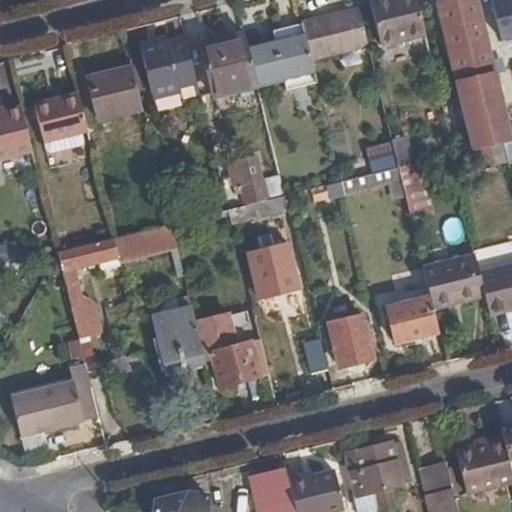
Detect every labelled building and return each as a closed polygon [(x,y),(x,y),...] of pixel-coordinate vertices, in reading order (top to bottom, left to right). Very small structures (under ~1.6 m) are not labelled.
[(429,36),(419,0),(379,0),(373,2),(384,46),(429,36)] [(511,139),(511,135),(478,0),(456,0),(438,4),(446,41),(441,42),(444,54),(448,53),(472,150),(501,143),(511,139)] [(511,0),(490,0),(501,44),(511,40),(511,0)] [(370,47),(360,10),(304,23),(305,26),(313,60),(370,47)] [(313,60),(305,26),(272,34),(275,44),(250,50),(259,88),(260,90),(287,83),(289,92),(319,83),(313,60)] [(196,83),(185,44),(170,48),(168,38),(163,39),(164,44),(141,49),(153,99),(158,98),(174,94),(180,93),(179,88),(196,83)] [(250,50),(247,38),(203,49),(217,100),(259,88),(250,50)] [(144,113),(133,71),(87,82),(97,124),(144,113)] [(176,103),(174,94),(158,98),(160,107),(176,103)] [(88,135),(79,97),(34,108),(44,146),(50,145),(88,135)] [(0,163),(34,156),(23,111),(0,117),(0,163)] [(88,135),(50,145),(52,150),(58,156),(85,147),(90,140),(88,135)] [(414,164),(408,138),(393,141),(394,143),(400,168),(414,164)] [(511,139),(501,143),(506,163),(511,161),(511,139)] [(400,168),(394,143),(365,150),(372,175),(400,168)] [(501,143),(472,150),(477,171),(506,163),(501,143)] [(286,198),(283,186),(281,176),(264,181),(259,161),(229,169),(236,200),(243,198),(246,208),(286,198)] [(433,211),(422,162),(414,164),(400,168),(407,198),(412,218),(433,211)] [(407,198),(400,168),(372,175),(343,183),(346,197),(383,188),(387,203),(407,198)] [(328,202),(346,197),(343,183),(325,187),(309,192),(312,205),(328,202)] [(246,208),(228,213),(231,227),(290,212),(286,198),(246,208)] [(211,230),(208,218),(197,221),(200,233),(211,230)] [(179,253),(172,227),(115,241),(119,258),(122,268),(172,255),(179,253)] [(119,258),(115,241),(58,255),(58,256),(71,307),(84,304),(75,268),(119,258)] [(249,254),(260,298),(300,289),(288,245),(249,254)] [(185,278),(179,253),(172,255),(178,280),(185,278)] [(492,315),(511,310),(511,268),(482,276),(477,257),(424,269),(431,296),(434,311),(487,298),(492,315)] [(397,344),(440,333),(434,311),(431,296),(388,307),(397,344)] [(194,312),(190,297),(159,305),(163,320),(194,312)] [(84,304),(71,307),(77,331),(84,330),(90,328),(84,304)] [(170,377),(207,368),(206,364),(197,328),(194,312),(163,320),(157,322),(170,377)] [(222,390),(272,378),(254,315),(197,328),(206,364),(216,361),(222,390)] [(332,325),(343,368),(374,360),(364,316),(332,325)] [(74,338),(72,329),(60,332),(62,341),(74,338)] [(84,330),(77,331),(80,341),(80,343),(87,342),(84,330)] [(315,377),(330,372),(322,340),(306,345),(315,377)] [(84,361),(80,343),(80,341),(67,344),(73,364),(84,361)] [(84,361),(85,366),(87,370),(98,367),(92,341),(87,342),(80,343),(84,361)] [(129,371),(125,360),(112,365),(117,376),(129,371)] [(19,439),(99,419),(87,370),(85,366),(70,370),(73,383),(9,400),(19,439)] [(444,462),(434,419),(427,424),(437,464),(444,462)] [(511,430),(501,433),(508,461),(511,460),(511,430)] [(511,477),(508,461),(501,433),(478,439),(479,445),(472,447),(454,451),(463,489),(511,478),(511,477)] [(413,481),(402,439),(395,444),(395,445),(404,483),(413,481)] [(395,445),(395,444),(357,454),(360,467),(395,445)] [(404,483),(395,445),(360,467),(349,474),(354,495),(376,489),(380,510),(396,506),(391,486),(404,483)] [(451,487),(444,462),(437,464),(420,469),(426,494),(451,487)] [(338,482),(296,509),(296,511),(326,511),(343,508),(338,482)] [(456,511),(451,487),(426,494),(430,511),(456,511)] [(209,511),(211,499),(188,498),(158,503),(156,511),(209,511)]
